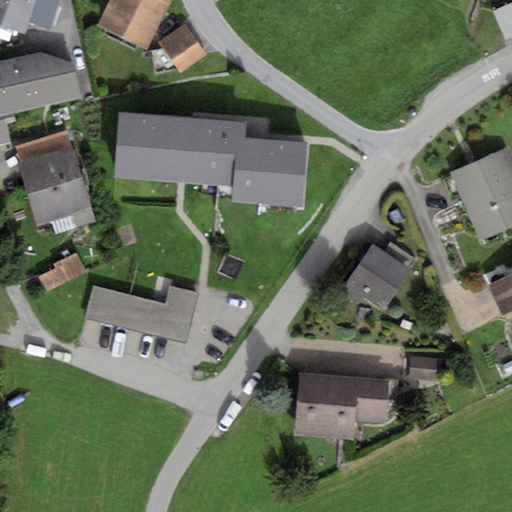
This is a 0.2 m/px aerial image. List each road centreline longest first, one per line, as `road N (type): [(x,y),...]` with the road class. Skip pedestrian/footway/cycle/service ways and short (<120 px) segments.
road 1 (residential): [(0,341),(212,406),(389,162)]
road 2 (residential): [(196,0),(219,39),(389,162)]
road 3 (residential): [(389,162),(450,100),(511,67)]
road 4 (track): [(212,406),(166,480),(156,511)]
